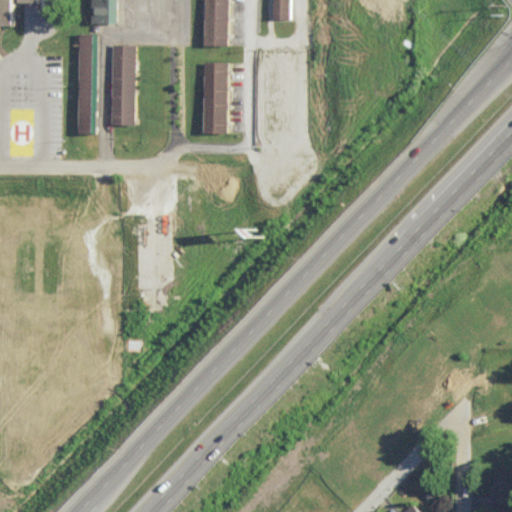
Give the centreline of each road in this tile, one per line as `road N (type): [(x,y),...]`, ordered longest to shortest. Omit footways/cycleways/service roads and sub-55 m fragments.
road 1 (motorway): [(511,9),(34,511)]
road 2 (motorway): [(406,0),(18,511)]
road 3 (motorway): [(95,511),(511,75)]
road 4 (motorway): [(147,511),(511,194)]
road 5 (residential): [(0,162),(151,164),(177,144)]
road 6 (residential): [(357,511),(473,399)]
